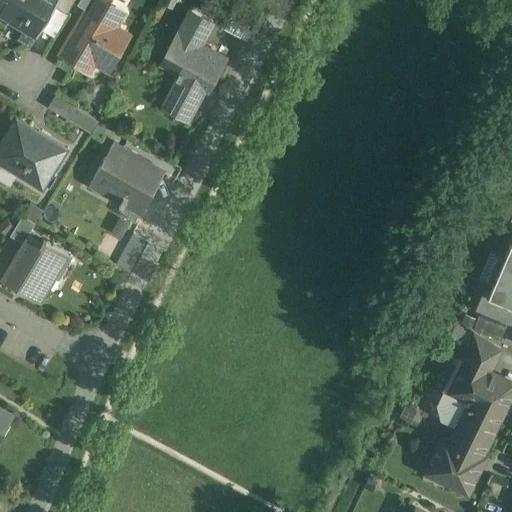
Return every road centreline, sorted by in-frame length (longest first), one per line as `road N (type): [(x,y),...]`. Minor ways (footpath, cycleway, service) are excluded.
road 1 (residential): [(101,363),(293,0)]
road 2 (residential): [(40,511),(101,363)]
